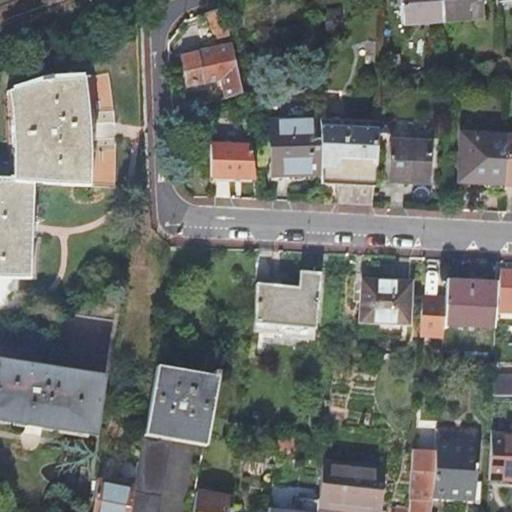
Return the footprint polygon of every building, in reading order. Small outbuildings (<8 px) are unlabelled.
[(203,14),(221,7),(220,0),(201,6),(203,14)] [(401,0),(402,22),(443,19),(441,0),(401,0)] [(441,0),(443,19),(482,16),(480,0),(441,0)] [(227,29),(221,7),(203,14),(208,34),(227,29)] [(242,94),(231,46),(182,56),(188,86),(223,78),(227,98),(242,94)] [(9,94),(14,128),(13,176),(0,176),(0,278),(28,279),(31,184),(88,188),(88,186),(82,185),(88,130),(82,79),(86,79),(86,78),(82,76),(49,76),(38,78),(8,88),(8,92),(3,92),(4,95),(9,94)] [(187,95),(172,96),(172,111),(187,108),(187,95)] [(273,174),(322,173),(320,120),(271,122),(273,174)] [(323,183),(375,185),(377,123),(320,120),(322,173),(323,183)] [(472,190),(477,191),(483,136),(462,134),(459,180),(473,182),(472,190)] [(483,136),(477,191),(504,193),(507,137),(483,136)] [(387,180),(429,182),(430,141),(389,139),(387,180)] [(252,145),(210,145),(210,177),(256,178),(254,154),(252,145)] [(257,285),(255,311),(252,332),(314,338),(322,273),(301,271),(299,288),(295,287),(295,286),(271,284),(270,286),(257,285)] [(511,271),(501,271),(500,307),(511,307),(511,271)] [(366,323),(370,281),(363,280),(361,322),(366,323)] [(470,281),(448,280),(446,325),(467,326),(470,281)] [(411,283),(370,281),(366,323),(402,325),(409,325),(411,283)] [(470,281),(467,326),(496,328),(498,283),(470,281)] [(413,315),(431,318),(434,302),(416,300),(413,315)] [(125,323),(59,313),(50,370),(0,362),(0,420),(94,435),(103,378),(115,380),(125,323)] [(366,323),(365,335),(401,337),(402,325),(366,323)] [(134,487),(129,511),(157,511),(171,442),(172,437),(206,443),(219,372),(214,372),(213,377),(156,367),(146,420),(134,487)] [(511,371),(494,371),(493,392),(511,392),(511,371)] [(489,477),(511,478),(511,433),(491,433),(489,477)] [(205,448),(206,443),(172,437),(171,442),(205,448)] [(460,443),(436,441),(435,449),(435,454),(460,453),(460,443)] [(478,444),(460,443),(460,453),(435,454),(434,474),(433,479),(432,492),(474,495),(478,444)] [(435,449),(413,447),(409,499),(411,499),(411,498),(414,499),(413,511),(430,511),(432,493),(432,492),(433,479),(434,474),(435,454),(435,449)] [(317,504),(380,510),(383,471),(322,465),(317,504)] [(98,480),(92,511),(129,511),(134,487),(98,480)] [(230,511),(232,500),(197,493),(193,511),(230,511)]
